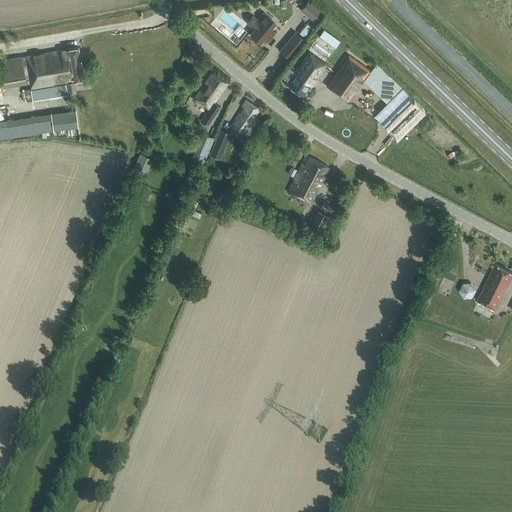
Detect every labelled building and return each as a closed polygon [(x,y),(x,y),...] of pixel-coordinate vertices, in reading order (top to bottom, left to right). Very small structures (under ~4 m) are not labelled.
[(320,12),(309,2),(301,11),(312,21),(320,12)] [(246,22),(254,28),(250,33),(260,42),(263,38),(267,43),(275,34),(268,27),(273,20),(263,12),(257,19),(252,15),(246,22)] [(326,29),(319,41),(331,48),(338,36),(326,29)] [(295,31),(279,50),(289,57),(304,39),(295,31)] [(29,88),(65,82),(70,80),(83,78),(78,46),(68,48),(68,47),(24,56),(21,57),(21,56),(0,59),(0,81),(1,85),(28,81),(29,88)] [(303,95),(326,64),(309,51),(286,83),(303,95)] [(326,86),(347,100),(369,69),(349,54),(326,86)] [(271,70),(278,63),(275,60),(268,66),(271,70)] [(403,87),(377,61),(364,79),(387,103),(403,87)] [(212,72),(193,98),(208,109),(204,115),(211,120),(221,107),(213,101),(226,83),(212,72)] [(75,81),(30,89),(32,100),(77,92),(75,81)] [(20,96),(13,98),(16,104),(22,102),(20,96)] [(241,109),(233,121),(230,126),(241,134),(259,108),(245,99),(241,105),(244,107),(242,110),(241,109)] [(21,106),(22,112),(35,109),(34,102),(21,106)] [(75,109),(50,112),(52,130),(57,129),(74,127),(78,127),(77,120),(75,109)] [(0,137),(52,130),(50,112),(0,119),(0,137)] [(219,157),(229,132),(220,129),(210,154),(219,157)] [(202,163),(206,154),(206,155),(214,136),(199,130),(191,149),(195,150),(191,158),(202,163)] [(148,158),(141,154),(140,155),(133,173),(137,175),(140,176),(148,158)] [(309,203),(328,166),(308,156),(304,164),(302,163),(287,191),(309,203)] [(290,167),(287,173),(293,176),(296,170),(290,167)] [(203,207),(198,204),(203,197),(195,193),(188,206),(200,213),(203,207)] [(323,201),(320,207),(329,213),(333,206),(323,201)] [(322,235),(331,217),(318,210),(308,228),(322,235)] [(469,225),(457,230),(461,238),(473,233),(469,225)] [(511,272),(495,264),(475,300),(494,310),(511,275),(511,272)] [(463,294),(476,294),(476,277),(463,277),(463,294)] [(116,355),(124,358),(127,347),(119,344),(116,355)]
